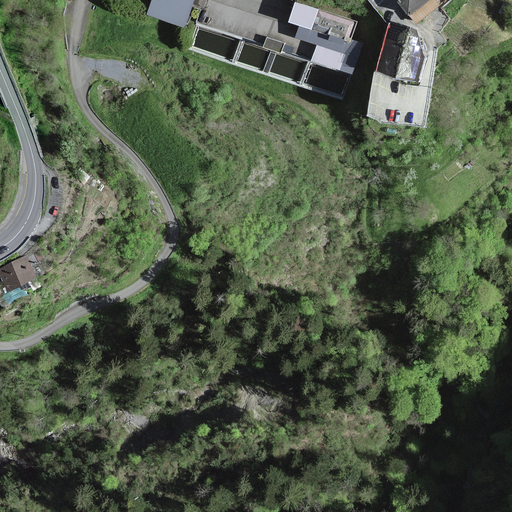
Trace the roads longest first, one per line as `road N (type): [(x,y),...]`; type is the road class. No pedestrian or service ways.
road 1 (unclassified): [(83,0),(72,47),(78,90),(156,187),(172,238),(142,283),(24,343),(0,345)]
road 2 (secondary): [(0,248),(26,221),(36,181),(0,69)]
